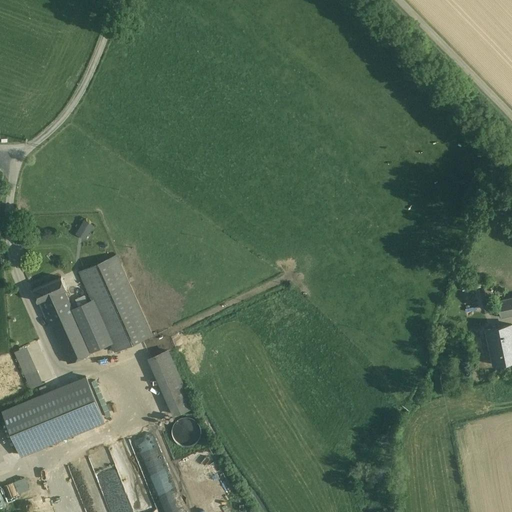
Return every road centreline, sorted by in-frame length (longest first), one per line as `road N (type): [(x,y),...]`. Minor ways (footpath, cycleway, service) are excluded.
road 1 (residential): [(0,151),(36,145),(73,106),(119,0)]
road 2 (residential): [(402,0),(511,112)]
